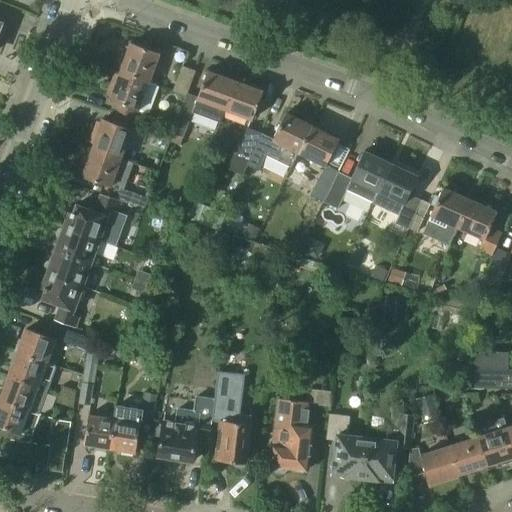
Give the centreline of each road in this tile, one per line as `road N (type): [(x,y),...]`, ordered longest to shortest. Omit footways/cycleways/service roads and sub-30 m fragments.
road 1 (residential): [(511,162),(385,103),(114,0)]
road 2 (residential): [(0,204),(74,0)]
